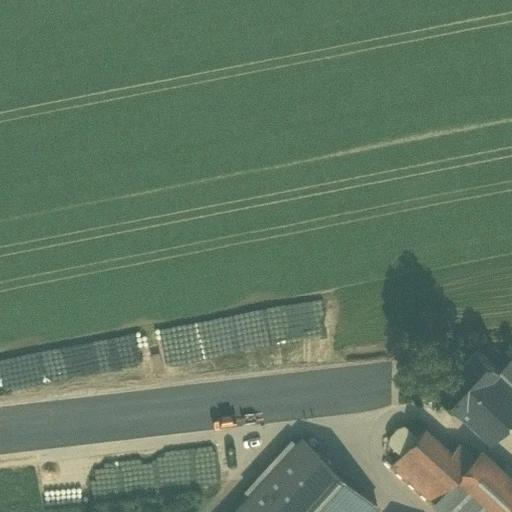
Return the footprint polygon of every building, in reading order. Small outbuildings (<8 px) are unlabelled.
[(434,389),(470,422),(494,396),(489,391),(504,374),(498,369),(474,346),(434,389)] [(511,352),(498,369),(504,374),(489,391),(494,396),(470,422),(488,439),(491,440),(511,417),(511,352)] [(444,511),(511,511),(511,476),(487,453),(478,450),(474,456),(465,466),(450,452),(422,428),(390,463),(444,511)] [(234,511),(369,511),(376,504),(302,437),(234,511)] [(450,452),(465,466),(474,456),(458,442),(450,452)]
